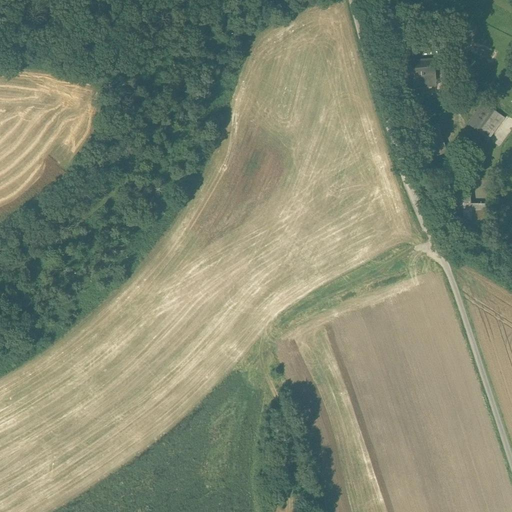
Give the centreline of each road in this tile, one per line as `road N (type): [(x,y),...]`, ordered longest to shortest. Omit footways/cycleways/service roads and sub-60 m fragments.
road 1 (track): [(511,463),(449,272),(404,173),(352,0)]
road 2 (track): [(435,241),(319,293),(267,334),(262,351),(293,472),(289,511)]
